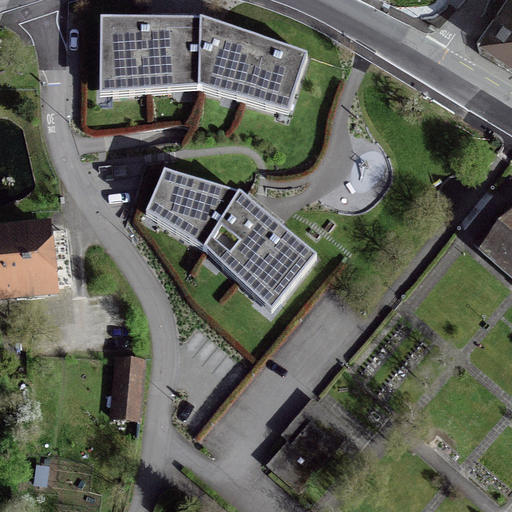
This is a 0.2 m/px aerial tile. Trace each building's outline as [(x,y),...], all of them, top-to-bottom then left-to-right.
[(511,5),(487,41),(511,58),(511,5)] [(181,21),(101,22),(99,96),(198,90),(290,119),(308,58),(201,21),(181,21)] [(264,311),(313,258),(263,215),(244,198),(163,171),(144,216),(207,255),(264,311)] [(511,217),(497,235),(480,255),(511,282),(511,217)] [(0,296),(54,291),(49,236),(0,241),(0,296)] [(117,366),(112,422),(139,425),(144,367),(142,367),(142,368),(117,366)] [(351,433),(317,404),(284,442),(288,445),(276,459),(280,463),(271,474),(297,496),(351,433)]
